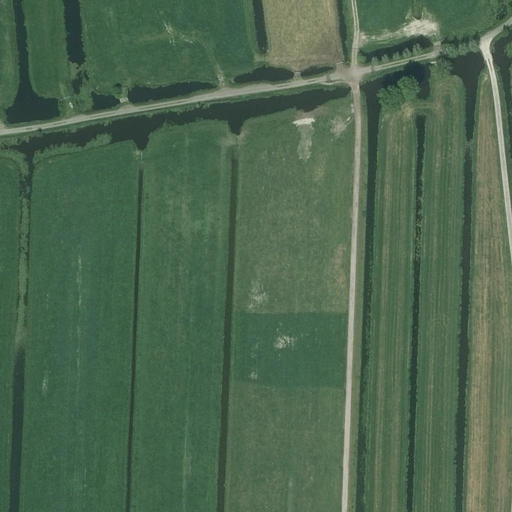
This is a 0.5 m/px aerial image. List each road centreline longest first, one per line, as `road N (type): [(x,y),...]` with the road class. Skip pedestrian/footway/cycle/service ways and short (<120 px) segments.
road 1 (track): [(351,0),(358,123),(344,511)]
road 2 (track): [(485,38),(511,230)]
